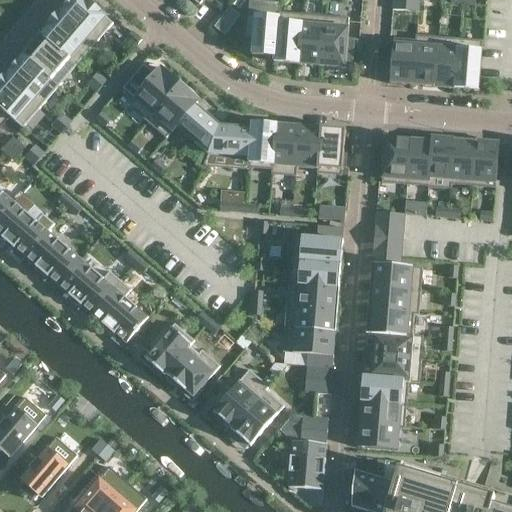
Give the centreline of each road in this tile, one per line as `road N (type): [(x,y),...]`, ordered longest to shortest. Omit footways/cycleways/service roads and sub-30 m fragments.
road 1 (residential): [(336,511),(367,112)]
road 2 (tertiary): [(367,112),(251,96),(125,0)]
road 3 (tertiary): [(511,124),(367,112)]
